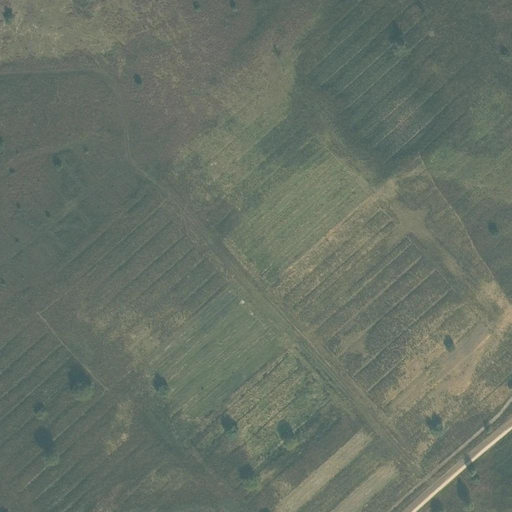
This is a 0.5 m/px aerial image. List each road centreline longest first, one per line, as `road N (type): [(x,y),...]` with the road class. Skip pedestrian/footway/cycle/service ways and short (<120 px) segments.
road 1 (unknown): [(391,511),(511,399)]
road 2 (track): [(408,511),(511,420)]
